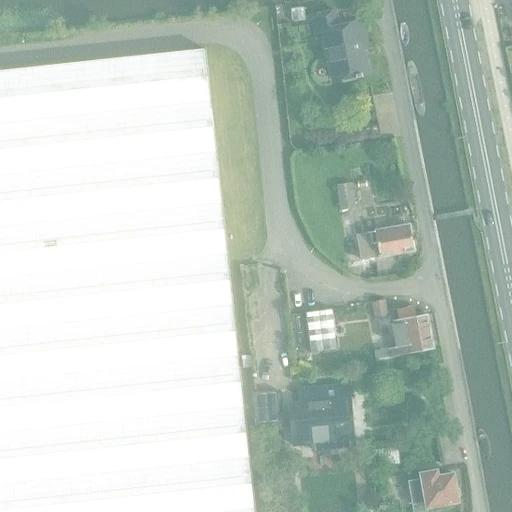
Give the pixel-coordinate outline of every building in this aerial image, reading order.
[(304,8),(291,9),(292,21),(305,20),(304,8)] [(367,73),(362,49),(359,49),(354,25),(337,28),(334,12),(308,17),(311,34),(323,32),(332,80),(367,73)] [(205,50),(0,71),(0,511),(254,511),(244,413),(228,266),(227,249),(205,50)] [(338,210),(354,209),(351,184),(335,185),(338,210)] [(414,250),(410,224),(356,235),(360,260),(397,253),(400,254),(406,253),(409,251),(414,250)] [(387,315),(384,300),(370,303),(373,318),(387,315)] [(434,348),(427,314),(414,316),(412,306),(396,309),(398,320),(391,321),(396,346),(373,351),(375,361),(389,358),(389,357),(434,348)] [(306,314),(310,352),(337,349),(332,310),(306,314)] [(280,424),(279,425),(279,428),(289,427),(291,445),(313,443),(313,449),(333,447),(354,445),(351,415),(347,415),(346,398),(342,399),(340,384),(299,388),(300,403),(291,404),(292,413),(279,414),(280,424)] [(277,390),(253,392),(256,427),(280,424),(277,390)] [(386,453),(374,455),(375,467),(388,466),(386,453)] [(372,487),(371,469),(360,470),(361,488),(372,487)] [(458,502),(452,473),(436,476),(435,471),(418,474),(419,478),(407,481),(412,511),(417,511),(425,511),(425,508),(458,502)]
